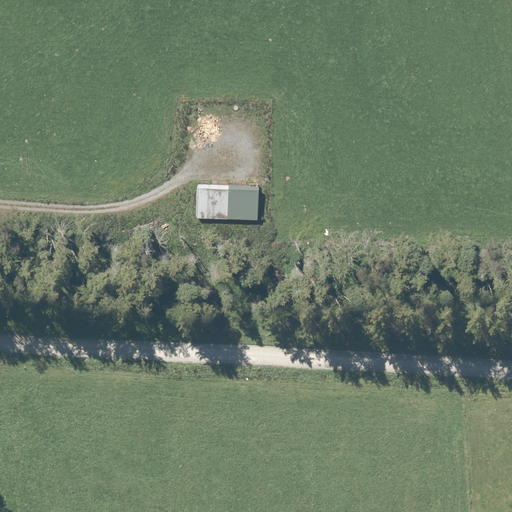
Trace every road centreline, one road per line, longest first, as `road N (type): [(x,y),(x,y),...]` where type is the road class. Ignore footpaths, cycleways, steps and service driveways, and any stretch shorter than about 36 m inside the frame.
road 1 (unclassified): [(0,331),(511,368)]
road 2 (track): [(0,198),(142,203)]
